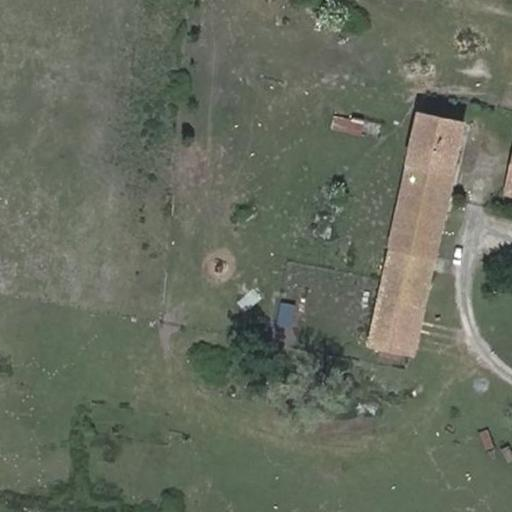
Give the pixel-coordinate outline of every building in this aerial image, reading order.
[(463,124),(423,114),(413,162),(453,170),(463,124)] [(453,170),(413,162),(394,247),(434,258),(453,170)] [(338,218),(316,214),(311,237),(333,242),(338,218)] [(403,350),(412,352),(434,258),(394,247),(387,278),(373,343),(381,345),(403,350)] [(380,352),(401,358),(403,350),(381,345),(380,352)]
